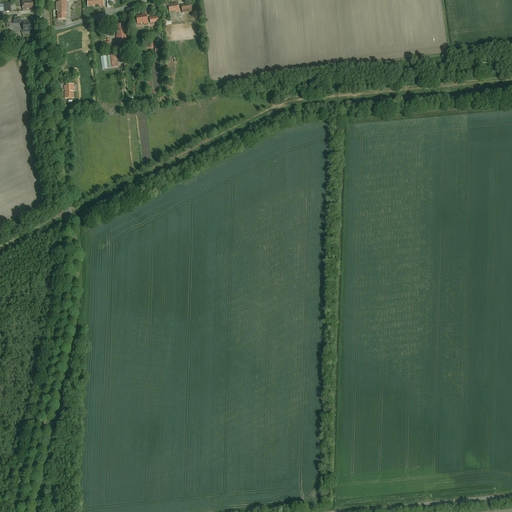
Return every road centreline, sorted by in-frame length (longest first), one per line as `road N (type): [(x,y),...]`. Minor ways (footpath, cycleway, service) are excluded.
road 1 (track): [(511,77),(293,98),(0,246)]
road 2 (unclassified): [(46,31),(70,255),(24,511)]
road 3 (unclassified): [(511,495),(332,511)]
